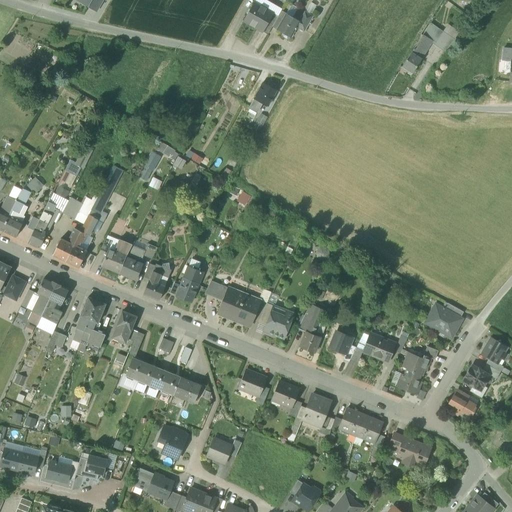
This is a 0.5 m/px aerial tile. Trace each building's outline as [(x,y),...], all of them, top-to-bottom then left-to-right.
[(90,0),(87,6),(96,11),(102,0),(90,0)] [(273,13),(278,16),(283,8),(268,0),(263,0),(263,2),(259,0),(255,0),(254,2),(273,13)] [(263,32),(273,13),(254,2),(243,21),(263,32)] [(294,15),(292,18),(300,22),(297,27),(306,32),(314,17),(304,11),(301,18),(294,15)] [(263,32),(267,35),(278,16),(273,13),(263,32)] [(291,38),(297,27),(300,22),(292,18),(285,14),(277,30),(284,34),(283,37),(287,39),(289,36),(291,38)] [(434,39),(448,48),(457,35),(443,26),(434,39)] [(424,34),(417,44),(425,49),(431,40),(425,36),(427,33),(425,32),(424,34)] [(402,67),(413,74),(423,59),(420,57),(425,49),(417,44),(402,67)] [(433,44),(424,58),(434,65),(444,51),(433,44)] [(511,60),(511,49),(503,48),(502,60),(504,60),(508,61),(511,61),(511,60)] [(508,61),(504,60),(503,72),(510,73),(511,65),(507,64),(508,61)] [(262,84),(254,99),(262,103),(267,106),(276,91),(262,84)] [(262,103),(254,99),(249,108),(257,113),(262,103)] [(267,117),(261,114),(253,129),(259,132),(267,117)] [(169,153),(176,158),(179,153),(156,140),(153,146),(168,156),(169,153)] [(83,169),(92,151),(84,146),(74,164),(83,169)] [(151,180),(159,154),(147,150),(139,176),(151,180)] [(89,214),(98,219),(122,171),(114,166),(98,197),(89,214)] [(71,174),(64,171),(57,185),(63,188),(71,174)] [(153,177),(149,186),(158,190),(162,181),(153,177)] [(35,178),(27,186),(34,194),(43,186),(35,178)] [(23,189),(16,201),(24,205),(31,192),(23,189)] [(245,205),(251,195),(243,191),(237,201),(245,205)] [(68,200),(53,193),(48,202),(56,206),(58,207),(63,210),(64,207),(68,200)] [(89,214),(98,197),(93,195),(91,200),(86,197),(74,220),(84,225),(89,214)] [(9,216),(16,201),(10,198),(8,197),(4,207),(6,208),(3,213),(9,216)] [(68,200),(64,207),(76,213),(81,202),(70,197),(68,200)] [(9,216),(16,219),(18,213),(20,214),(24,205),(16,201),(9,216)] [(43,212),(51,216),(56,206),(48,202),(43,212)] [(25,205),(24,205),(20,214),(18,213),(16,219),(21,221),(23,218),(21,214),(25,205)] [(56,223),(60,215),(63,210),(58,207),(53,217),(51,220),(53,221),(56,223)] [(72,221),(76,213),(64,207),(63,210),(60,215),(72,221)] [(0,229),(2,231),(9,216),(3,213),(0,211),(0,229)] [(39,249),(47,233),(43,231),(51,216),(43,212),(39,220),(33,231),(27,243),(39,249)] [(80,231),(73,246),(77,248),(79,243),(82,244),(86,234),(89,236),(92,230),(97,220),(98,219),(89,214),(84,225),(80,231)] [(23,222),(21,221),(16,219),(9,216),(2,231),(16,237),(23,222)] [(27,227),(33,231),(39,220),(32,216),(27,227)] [(53,217),(51,216),(43,231),(47,233),(53,221),(51,220),(53,217)] [(102,223),(97,220),(92,230),(97,233),(102,223)] [(72,239),(70,244),(73,246),(80,231),(74,229),(70,238),(72,239)] [(93,237),(89,236),(86,234),(82,244),(79,243),(77,248),(86,252),(93,237)] [(100,250),(107,253),(108,249),(109,249),(112,241),(106,238),(100,250)] [(113,238),(112,241),(109,249),(114,251),(118,241),(113,238)] [(66,261),(73,246),(70,244),(60,240),(53,255),(66,261)] [(126,257),(131,245),(118,241),(114,251),(119,253),(118,254),(126,257)] [(143,256),(151,259),(157,248),(147,244),(144,251),(145,251),(143,256)] [(126,257),(125,257),(134,261),(135,259),(141,261),(143,256),(145,251),(144,251),(131,245),(126,257)] [(86,252),(77,248),(73,246),(66,261),(79,267),(86,252)] [(102,266),(119,273),(125,257),(126,257),(118,254),(119,253),(114,251),(109,249),(108,249),(107,253),(102,266)] [(137,270),(141,261),(135,259),(134,261),(125,257),(119,273),(136,280),(140,271),(137,270)] [(191,260),(188,266),(198,270),(200,264),(191,260)] [(10,268),(0,263),(0,287),(1,285),(10,268)] [(143,277),(149,280),(153,271),(155,266),(149,264),(143,277)] [(155,266),(153,271),(161,275),(160,275),(168,278),(171,270),(156,264),(155,266)] [(176,296),(191,302),(198,284),(196,283),(200,271),(198,270),(188,266),(181,284),(176,296)] [(149,280),(157,283),(160,275),(161,275),(153,271),(149,280)] [(4,294),(16,300),(25,282),(13,276),(7,288),(4,294)] [(37,326),(41,316),(46,305),(49,299),(57,283),(44,278),(37,293),(36,294),(41,296),(33,311),(32,311),(27,321),(37,326)] [(159,301),(165,286),(157,283),(149,280),(143,294),(159,301)] [(169,293),(176,296),(181,284),(174,281),(169,293)] [(204,294),(217,299),(222,286),(211,281),(204,294)] [(57,283),(49,299),(56,303),(61,305),(69,289),(57,283)] [(219,314),(249,326),(251,320),(259,300),(222,286),(217,299),(224,302),(219,314)] [(21,305),(26,308),(34,292),(29,289),(21,305)] [(316,300),(320,302),(324,293),(320,291),(316,300)] [(270,295),(266,303),(274,306),(272,309),(284,314),(286,311),(294,314),(294,313),(274,305),(277,298),(270,295)] [(80,316),(89,320),(96,301),(88,297),(80,316)] [(53,309),(54,308),(56,303),(49,299),(46,305),(53,309)] [(251,320),(258,323),(266,303),(259,300),(251,320)] [(96,301),(89,320),(95,322),(98,323),(105,304),(96,301)] [(274,306),(266,303),(258,323),(265,326),(272,309),(274,306)] [(435,303),(428,315),(432,317),(438,305),(435,303)] [(443,308),(460,318),(463,312),(448,303),(445,308),(443,308)] [(62,312),(59,311),(54,308),(53,309),(46,305),(41,316),(57,324),(62,312)] [(297,329),(305,332),(316,307),(310,305),(306,313),(305,313),(297,329)] [(446,334),(452,338),(458,326),(456,325),(460,318),(443,308),(438,305),(432,317),(428,315),(424,323),(432,327),(433,326),(438,329),(438,330),(440,331),(439,331),(440,331),(445,335),(446,334)] [(316,307),(305,332),(320,338),(321,335),(318,334),(318,333),(315,332),(320,322),(324,311),(316,307)] [(270,332),(285,337),(288,328),(289,329),(290,328),(291,326),(290,325),(289,325),(294,314),(286,311),(284,314),(272,309),(265,326),(263,331),(270,333),(270,332)] [(111,338),(126,344),(128,339),(131,330),(137,317),(122,311),(111,338)] [(84,332),(89,320),(80,316),(76,328),(78,329),(84,332)] [(91,334),(91,332),(95,322),(89,320),(84,332),(91,334)] [(98,323),(95,322),(91,332),(96,334),(98,330),(100,324),(98,323)] [(318,334),(321,335),(326,325),(320,322),(315,332),(318,333),(318,334)] [(69,335),(61,331),(56,329),(50,342),(55,345),(64,348),(69,335)] [(91,334),(84,332),(78,329),(73,340),(80,343),(86,345),(87,342),(91,334)] [(95,342),(99,331),(98,330),(96,334),(91,332),(91,334),(87,342),(100,347),(101,345),(95,342)] [(128,339),(134,342),(138,332),(131,330),(128,339)] [(95,342),(101,345),(106,333),(99,331),(95,342)] [(283,340),(285,337),(270,332),(270,333),(263,331),(263,332),(283,340)] [(345,354),(346,354),(349,345),(352,338),(337,331),(330,348),(345,354)] [(144,335),(138,332),(134,342),(130,351),(136,354),(144,335)] [(314,353),(320,338),(305,332),(299,347),(314,353)] [(370,332),(369,335),(372,336),(372,337),(380,340),(381,339),(388,342),(395,345),(396,342),(370,332)] [(365,352),(372,336),(369,335),(363,350),(363,351),(365,352)] [(374,354),(389,360),(395,345),(388,342),(381,339),(380,340),(372,337),(372,336),(365,352),(374,355),(374,354)] [(394,351),(400,353),(407,338),(400,336),(394,351)] [(158,349),(164,351),(168,340),(163,338),(158,349)] [(489,359),(497,364),(507,347),(501,344),(500,340),(497,341),(491,338),(481,354),(489,359)] [(174,343),(168,340),(164,351),(169,353),(174,343)] [(350,360),(356,347),(349,345),(346,354),(345,354),(343,360),(349,362),(350,360)] [(432,358),(435,359),(438,351),(427,346),(424,355),(432,358)] [(179,361),(186,364),(192,350),(185,347),(179,361)] [(363,350),(356,347),(350,360),(358,363),(363,351),(363,350)] [(407,351),(406,355),(421,361),(422,358),(407,351)] [(115,359),(124,363),(126,356),(118,353),(115,359)] [(395,386),(417,395),(419,390),(422,382),(419,381),(424,370),(427,371),(432,358),(424,355),(422,358),(421,361),(406,355),(401,367),(406,368),(403,374),(400,373),(395,386)] [(126,376),(138,381),(145,363),(133,358),(126,376)] [(489,359),(486,364),(500,372),(503,367),(497,364),(489,359)] [(138,381),(150,385),(157,368),(145,363),(138,381)] [(496,379),(500,372),(486,364),(482,371),(489,375),(496,379)] [(472,386),(480,390),(483,385),(489,375),(482,371),(472,365),(463,380),(472,386)] [(150,385),(162,390),(169,373),(157,368),(150,385)] [(258,396),(258,397),(262,387),(266,378),(247,371),(240,389),(258,396)] [(162,390),(173,395),(180,378),(169,373),(162,390)] [(173,395),(188,401),(195,383),(180,378),(173,395)] [(271,401),(291,409),(295,400),(299,389),(298,389),(298,390),(288,386),(289,385),(279,381),(271,401)] [(201,386),(195,383),(188,401),(194,403),(201,386)] [(481,398),(487,388),(483,385),(480,390),(472,386),(469,391),(481,398)] [(256,402),(263,405),(269,390),(262,387),(258,397),(258,396),(256,402)] [(416,398),(422,400),(426,392),(419,390),(417,395),(416,398)] [(84,391),(79,402),(86,405),(91,394),(84,391)] [(459,412),(468,417),(469,414),(470,415),(475,408),(473,407),(475,405),(466,400),(467,397),(457,391),(446,408),(457,414),(459,412)] [(302,420),(321,427),(325,416),(331,402),(312,394),(306,408),(302,420)] [(467,396),(467,397),(466,400),(475,405),(477,401),(467,396)] [(289,414),(296,417),(300,406),(302,403),(295,400),(291,409),(289,414)] [(71,416),(71,405),(61,405),(61,416),(71,416)] [(306,408),(300,406),(296,417),(302,420),(306,408)] [(374,443),(378,434),(382,423),(367,417),(362,415),(347,409),(342,420),(339,429),(374,443)] [(13,413),(12,421),(20,423),(22,414),(13,413)] [(330,431),(331,430),(334,420),(325,416),(321,427),(330,431)] [(35,427),(35,418),(26,417),(25,426),(35,427)] [(335,417),(334,420),(331,430),(338,432),(339,429),(342,420),(335,417)] [(168,433),(185,440),(187,434),(170,427),(168,433)] [(169,455),(178,458),(185,440),(168,433),(162,430),(158,440),(159,440),(157,445),(164,448),(164,449),(170,452),(169,455)] [(388,450),(399,454),(405,440),(406,438),(395,433),(388,450)] [(372,446),(380,449),(385,437),(378,434),(374,443),(372,446)] [(207,456),(225,464),(228,454),(232,447),(221,442),(221,441),(214,438),(207,456)] [(228,454),(235,457),(236,454),(241,442),(234,440),(232,447),(228,454)] [(404,462),(414,466),(415,461),(422,464),(428,449),(419,446),(420,443),(415,441),(414,444),(405,440),(399,454),(398,457),(405,460),(404,462)] [(4,449),(21,454),(23,446),(6,442),(4,449)] [(0,465),(17,470),(21,454),(4,449),(2,458),(0,465)] [(39,458),(36,467),(42,468),(47,451),(41,449),(39,458)] [(21,454),(17,470),(34,474),(36,467),(39,458),(21,454)] [(87,459),(84,471),(98,475),(103,476),(106,467),(108,459),(89,455),(87,459)] [(108,455),(108,459),(106,467),(113,469),(116,457),(108,455)] [(76,475),(83,477),(84,471),(87,459),(80,457),(79,463),(76,475)] [(46,477),(67,483),(68,479),(71,467),(50,461),(46,477)] [(68,479),(74,481),(76,475),(79,463),(72,461),(71,467),(68,479)] [(132,486),(147,492),(154,474),(139,468),(132,486)] [(97,480),(98,475),(84,471),(83,477),(97,480)] [(166,499),(166,500),(170,491),(173,482),(154,474),(147,492),(166,499)] [(290,492),(295,496),(303,483),(298,480),(290,492)] [(303,507),(308,511),(319,494),(319,490),(314,488),(311,488),(303,483),(295,496),(292,501),(298,504),(299,504),(302,506),(303,507)] [(189,511),(195,511),(202,496),(197,494),(196,491),(190,489),(186,498),(183,507),(187,509),(189,511)] [(163,505),(175,510),(181,495),(170,491),(166,500),(166,499),(163,505)] [(480,497),(494,508),(498,504),(484,492),(480,497)] [(203,494),(202,496),(195,511),(210,511),(211,511),(216,499),(203,494)] [(186,498),(181,495),(175,510),(180,511),(181,511),(183,507),(186,498)] [(477,495),(467,508),(471,511),(491,511),(494,508),(480,497),(477,495)] [(358,511),(362,508),(350,498),(349,500),(344,496),(333,509),(330,511),(358,511)] [(211,511),(217,511),(222,499),(216,497),(216,499),(211,511)] [(29,507),(32,502),(21,498),(19,503),(29,507)] [(315,511),(330,511),(333,509),(324,501),(315,511)] [(25,511),(27,511),(29,507),(19,503),(17,508),(25,511)]
